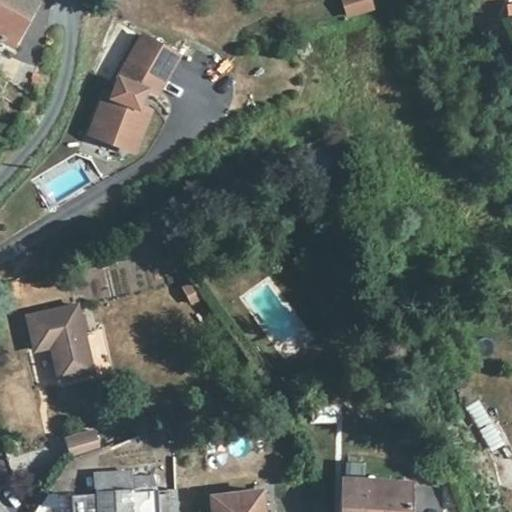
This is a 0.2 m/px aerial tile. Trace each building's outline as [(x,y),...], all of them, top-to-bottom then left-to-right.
[(0,0),(0,38),(9,44),(33,0),(0,0)] [(343,0),(342,0),(348,19),(372,11),(368,0),(343,0)] [(178,54),(144,35),(119,78),(112,95),(106,93),(90,133),(122,146),(130,126),(142,130),(149,110),(138,105),(144,89),(156,93),(178,54)] [(142,130),(130,126),(122,146),(133,150),(142,130)] [(50,206),(91,182),(81,165),(40,190),(50,206)] [(93,373),(77,305),(28,316),(36,350),(51,347),(60,380),(93,373)] [(100,448),(96,433),(67,441),(72,457),(100,448)] [(131,475),(131,471),(87,474),(88,489),(94,489),(95,494),(71,495),(71,511),(160,511),(159,489),(132,491),(131,475)] [(132,491),(159,489),(158,474),(131,475),(132,491)] [(251,491),(249,475),(219,479),(221,495),(251,491)] [(406,511),(408,483),(341,479),(339,511),(406,511)] [(178,511),(177,488),(159,489),(160,511),(178,511)] [(264,511),(262,489),(251,491),(221,495),(211,497),(213,511),(264,511)]
